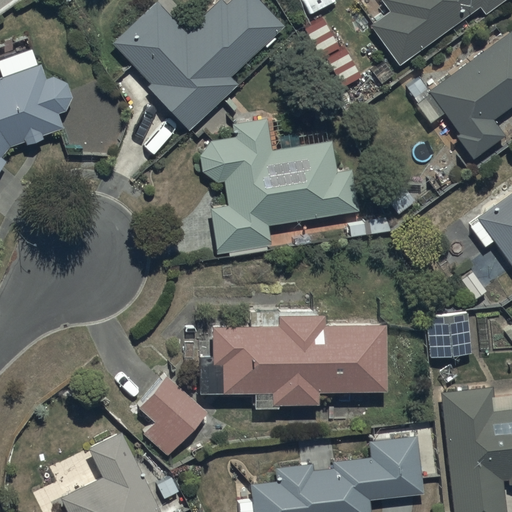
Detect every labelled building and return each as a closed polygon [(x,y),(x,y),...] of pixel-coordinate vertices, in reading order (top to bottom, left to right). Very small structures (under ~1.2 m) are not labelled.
[(281,23),(258,0),(227,0),(224,3),(220,0),(214,0),(184,30),(155,0),(153,0),(110,42),(148,82),(145,86),(187,130),(236,83),(229,75),(261,43),(266,47),(276,37),(271,32),(281,23)] [(397,64),(476,6),(484,15),(503,0),(379,0),(387,10),(368,24),(374,32),(369,36),(378,49),(384,45),(397,64)] [(323,16),(302,27),(319,59),(324,57),(340,87),(359,76),(343,46),(340,48),(323,16)] [(511,32),(509,28),(426,88),(418,77),(405,86),(414,98),(411,101),(428,123),(441,113),(456,133),(453,135),(470,158),(503,133),(492,118),(511,102),(511,32)] [(0,167),(6,161),(0,155),(0,154),(9,145),(23,139),(25,144),(41,138),(39,134),(61,126),(56,112),(63,109),(64,109),(65,108),(66,106),(67,105),(68,104),(68,103),(69,102),(69,100),(70,99),(70,98),(70,96),(70,95),(70,93),(70,92),(70,91),(69,89),(69,88),(69,87),(68,85),(67,84),(67,83),(66,82),(65,81),(64,80),(63,79),(62,78),(61,77),(59,77),(58,76),(57,75),(56,75),(54,75),(53,74),(51,74),(50,74),(44,76),(40,62),(0,76),(0,167)] [(263,117),(230,122),(231,134),(210,138),(209,138),(207,139),(206,140),(205,141),(204,142),(203,143),(202,145),(201,146),(201,147),(200,149),(200,150),(199,152),(199,153),(199,155),(198,156),(198,158),(198,159),(199,161),(199,162),(199,164),(200,165),(200,166),(201,168),(201,169),(202,170),(203,172),(204,173),(205,174),(206,175),(207,176),(209,177),(210,178),(211,178),(213,179),(214,179),(222,178),(226,203),(208,207),(216,254),(268,244),(265,226),(358,208),(350,168),(332,171),(326,139),(269,150),(263,117)] [(511,267),(511,189),(475,216),(477,218),(468,225),(483,246),(492,240),(511,267)] [(383,324),(322,324),(322,313),(314,313),(314,309),(248,309),(248,325),(209,325),(209,354),(197,354),(196,392),(252,392),(252,408),(276,407),(276,403),(317,403),(316,390),(382,390),(383,324)] [(465,310),(424,314),(428,356),(469,352),(465,310)] [(203,410),(162,374),(134,405),(152,421),(142,433),(166,454),(203,410)] [(491,385),(438,391),(451,511),(505,511),(501,479),(506,478),(508,490),(511,489),(511,393),(511,404),(511,407),(493,409),(491,385)] [(168,511),(158,511),(119,431),(86,448),(100,476),(58,496),(65,511),(62,511),(176,511),(175,509),(168,511)] [(415,435),(367,440),(368,456),(330,460),(330,466),(311,468),(310,462),(272,466),(274,479),(248,482),(250,500),(237,501),(238,511),(368,511),(367,498),(421,493),(415,435)]
